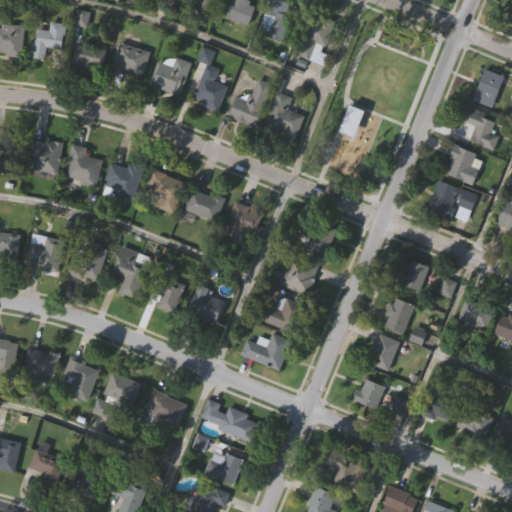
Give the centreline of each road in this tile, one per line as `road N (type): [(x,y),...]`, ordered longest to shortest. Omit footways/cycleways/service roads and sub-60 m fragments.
road 1 (tertiary): [(472,0),(267,511)]
road 2 (tertiary): [(511,492),(87,323),(0,302)]
road 3 (residential): [(511,271),(142,125),(0,92)]
road 4 (residential): [(511,52),(385,0)]
